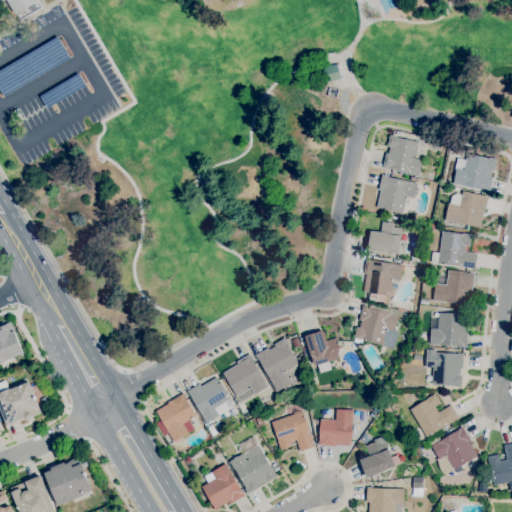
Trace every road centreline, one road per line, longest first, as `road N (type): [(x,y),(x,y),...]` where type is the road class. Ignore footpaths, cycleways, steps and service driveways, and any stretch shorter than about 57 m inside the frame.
road 1 (residential): [(117,398),(243,320),(325,287),(368,113),(511,140)]
road 2 (secondary): [(117,398),(0,193)]
road 3 (residential): [(511,256),(497,406)]
road 4 (residential): [(0,462),(48,443),(117,398)]
road 5 (secondary): [(181,510),(117,398)]
